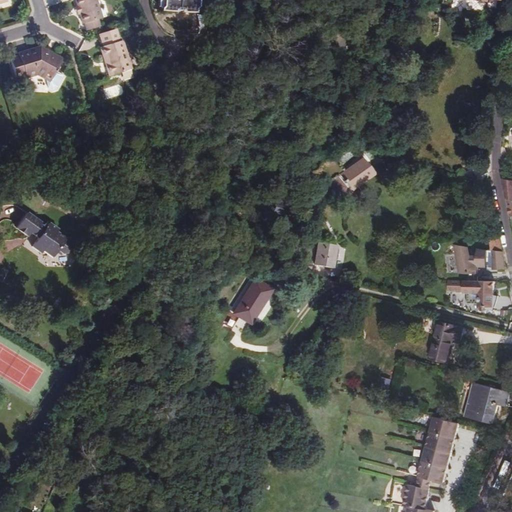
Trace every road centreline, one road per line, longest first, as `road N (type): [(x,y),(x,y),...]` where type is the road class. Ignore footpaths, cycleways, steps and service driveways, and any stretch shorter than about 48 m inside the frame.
road 1 (residential): [(398,0),(340,48),(153,244),(49,416),(0,480)]
road 2 (residential): [(511,267),(494,155),(511,47)]
